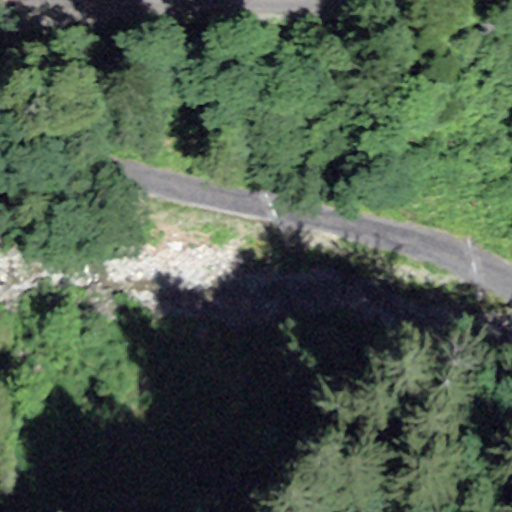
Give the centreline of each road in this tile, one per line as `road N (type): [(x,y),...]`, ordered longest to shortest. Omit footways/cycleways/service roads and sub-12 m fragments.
road 1 (track): [(511,283),(372,229),(0,153)]
road 2 (track): [(0,23),(80,10),(385,0)]
